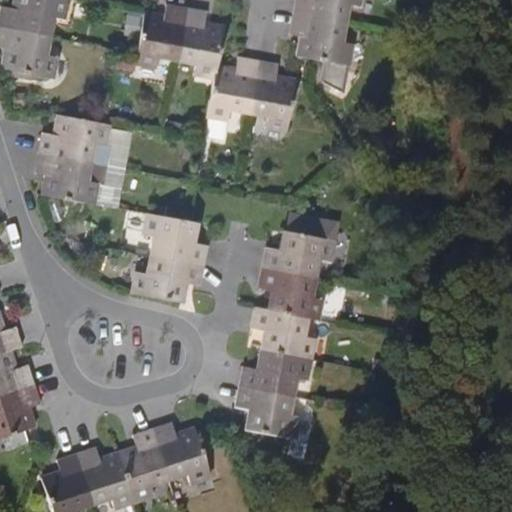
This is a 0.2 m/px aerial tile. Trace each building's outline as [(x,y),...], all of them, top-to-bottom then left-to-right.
[(15,0),(15,7),(2,5),(0,15),(0,24),(51,34),(54,16),(66,17),(68,0),(15,0)] [(360,0),(297,0),(295,13),(347,23),(351,3),(360,4),(360,0)] [(179,59),(188,5),(168,2),(166,16),(146,12),(137,61),(156,64),(158,55),(179,59)] [(216,76),(218,65),(225,27),(206,23),(208,9),(188,5),(179,59),(198,63),(196,72),(216,76)] [(347,23),(295,13),(291,32),(304,34),(300,53),(328,59),(324,80),(343,89),(348,63),(349,63),(352,43),(343,42),(347,23)] [(51,34),(0,24),(0,44),(7,46),(3,66),(53,76),(58,56),(47,54),(51,34)] [(249,111),(259,59),(239,55),(237,68),(218,65),(216,76),(208,113),(228,117),(230,107),(249,111)] [(279,63),(259,59),(249,111),(269,115),(267,125),(287,128),(297,79),(277,76),(279,63)] [(54,134),(44,133),(40,150),(35,172),(48,174),(43,193),(118,208),(133,129),(98,122),(59,115),(54,134)] [(182,122),(171,120),(169,130),(181,132),(182,122)] [(203,142),(186,139),(183,157),(199,160),(203,142)] [(402,147),(394,146),(393,154),(400,155),(402,147)] [(155,236),(151,255),(203,266),(207,246),(194,243),(198,222),(149,212),(145,234),(155,236)] [(281,251),(267,249),(264,266),(316,278),(320,259),(331,261),(338,224),(291,215),(289,232),(285,231),(281,251)] [(86,244),(74,241),(73,249),(85,252),(86,244)] [(203,266),(151,255),(147,275),(137,273),(134,292),(183,302),(187,282),(199,285),(203,266)] [(316,278),(264,266),(259,288),(274,291),(270,310),(308,318),(319,319),(323,301),(312,299),(316,278)] [(393,293),(383,291),(381,299),(392,301),(393,293)] [(308,318),(270,310),(256,307),(252,327),(266,330),(262,349),(312,359),(326,361),(328,342),(305,337),(308,318)] [(0,352),(9,350),(22,345),(16,329),(4,333),(0,321),(0,352)] [(308,379),(312,359),(262,349),(258,369),(245,367),(241,387),(293,396),(296,376),(308,379)] [(0,395),(35,384),(28,366),(16,370),(9,350),(0,352),(0,395)] [(28,408),(41,403),(35,384),(0,395),(0,437),(25,429),(34,427),(28,408)] [(289,416),(293,396),(241,387),(236,406),(251,409),(247,428),(296,438),(300,418),(289,416)] [(174,437),(170,424),(152,430),(168,480),(186,475),(189,484),(211,478),(200,444),(196,429),(174,437)] [(149,487),(168,480),(152,430),(133,436),(137,449),(118,454),(133,502),(152,496),(149,487)] [(133,502),(118,454),(98,460),(95,447),(76,453),(92,505),(111,499),(114,508),(133,502)] [(92,505),(76,453),(58,460),(63,472),(41,478),(51,511),(75,511),(75,510),(92,505)]
